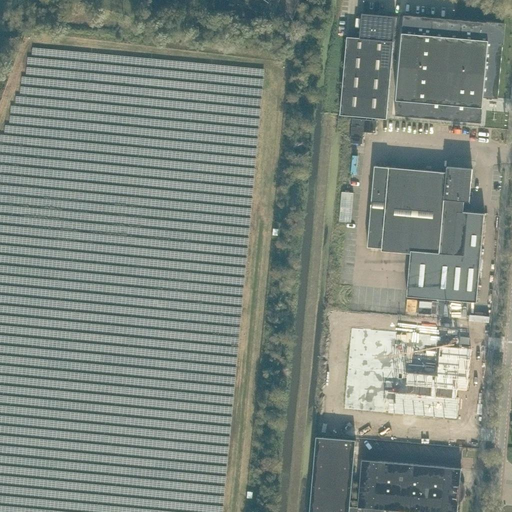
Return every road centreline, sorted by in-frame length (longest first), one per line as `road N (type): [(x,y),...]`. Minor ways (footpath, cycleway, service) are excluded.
road 1 (track): [(233,511),(277,70)]
road 2 (unclassified): [(495,511),(510,348)]
